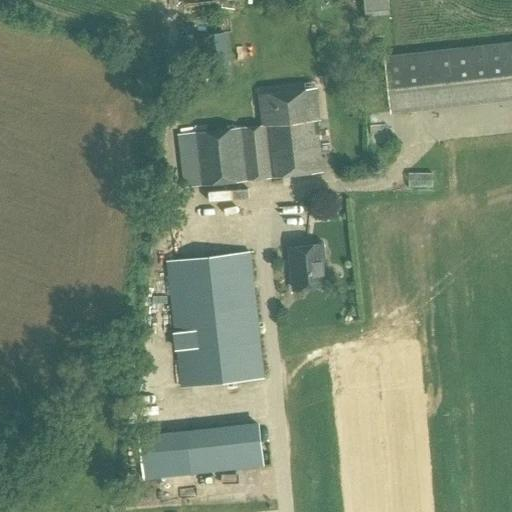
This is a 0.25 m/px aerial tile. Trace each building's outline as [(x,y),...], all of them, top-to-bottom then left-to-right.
[(248,27),(237,28),(239,65),(251,65),(248,27)] [(209,76),(229,74),(225,34),(205,36),(209,76)] [(390,114),(511,100),(511,43),(384,57),(390,114)] [(205,94),(219,92),(217,81),(203,83),(205,94)] [(184,188),(200,186),(322,173),(318,135),(319,134),(317,121),(320,121),(316,89),(258,95),(262,126),(194,134),(178,136),(184,188)] [(431,195),(427,176),(409,180),(413,199),(431,195)] [(221,188),(222,200),(209,201),(209,208),(247,205),(246,187),(221,188)] [(321,245),(290,249),(294,290),(326,287),(321,245)] [(182,387),(264,378),(250,253),(168,262),(182,387)] [(179,365),(177,357),(175,353),(172,349),(166,344),(158,342),(153,342),(147,343),(143,346),(139,348),(135,355),(133,359),(132,363),(133,368),(134,372),(135,376),(138,380),(145,385),(150,387),(153,388),(160,387),(165,386),(172,381),(176,374),(178,371),(179,365)] [(191,474),(263,465),(258,425),(187,433),(191,474)]
